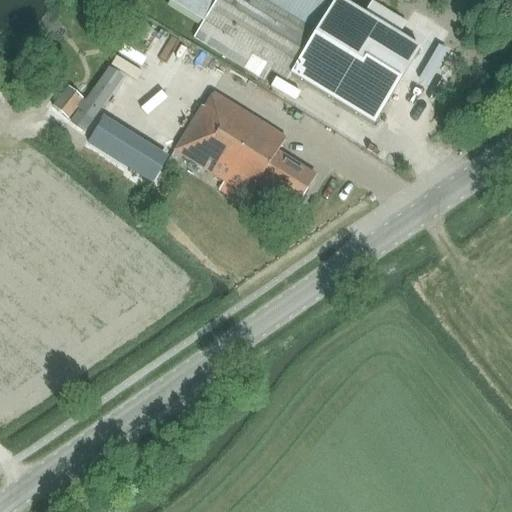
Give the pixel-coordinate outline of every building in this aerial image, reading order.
[(169,0),(168,2),(202,24),(193,39),(263,82),(270,71),(287,82),(290,77),(372,127),(419,50),(398,37),(406,24),(378,7),(370,21),(342,4),(335,0),(169,0)] [(85,52),(88,40),(76,37),(73,50),(85,52)] [(122,79),(108,69),(69,124),(84,134),(122,79)] [(83,100),(67,88),(52,108),(68,121),(83,100)] [(199,112),(175,151),(224,182),(218,192),(240,206),(246,196),(248,198),(256,184),(293,208),(314,176),(277,152),(284,140),(212,95),(201,113),(199,112)] [(168,158),(104,117),(87,143),(151,184),(168,158)]
